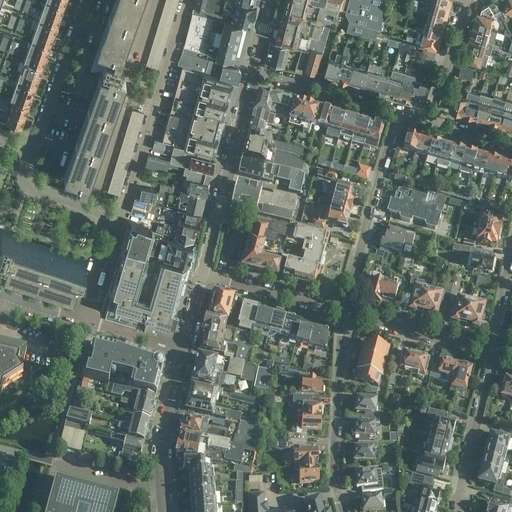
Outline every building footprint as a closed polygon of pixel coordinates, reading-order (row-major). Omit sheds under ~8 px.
[(65,6),(48,0),(45,0),(42,9),(61,16),(65,6)] [(113,0),(96,49),(98,50),(121,58),(121,57),(124,48),(123,48),(126,41),(127,40),(126,40),(132,24),(133,23),(132,23),(138,7),(139,7),(139,6),(138,6),(140,0),(113,0)] [(195,0),(193,11),(203,13),(204,9),(250,22),(252,16),(253,16),(256,4),(239,0),(236,0),(237,0),(236,0),(195,0)] [(336,7),(308,0),(286,0),(284,10),(309,17),(317,18),(323,20),(322,23),(330,25),(331,19),(324,17),(325,12),(334,14),(336,9),(336,7)] [(308,0),(336,7),(336,9),(341,10),(341,11),(344,0),(308,0)] [(344,0),(341,11),(345,12),(349,21),(346,30),(376,38),(377,31),(378,28),(382,28),(382,0),(344,0)] [(418,0),(417,5),(447,14),(449,9),(450,8),(451,4),(450,3),(451,2),(443,0),(430,0),(430,3),(418,0)] [(502,12),(494,0),(491,2),(498,14),(502,20),(506,18),(502,12)] [(494,0),(502,12),(504,11),(505,0),(494,0)] [(165,1),(163,7),(175,11),(177,5),(165,1)] [(477,12),(473,24),(490,29),(494,17),(493,17),(495,16),(498,14),(491,2),(481,9),(480,13),(477,12)] [(417,5),(416,9),(429,13),(427,20),(444,25),(444,24),(446,24),(447,20),(446,19),(447,14),(417,5)] [(163,7),(162,13),(173,17),(175,11),(163,7)] [(61,16),(42,9),(38,19),(58,26),(61,16)] [(284,10),(279,28),(301,34),(301,33),(311,36),(312,34),(326,38),(330,25),(322,23),(323,20),(317,18),(309,17),(284,10)] [(193,11),(190,22),(239,35),(242,23),(225,19),(224,20),(203,15),(203,13),(193,11)] [(162,13),(160,19),(171,23),(173,17),(162,13)] [(38,19),(35,29),(54,36),(58,26),(38,19)] [(160,19),(158,25),(170,28),(171,23),(160,19)] [(426,20),(423,32),(440,37),(442,32),(443,31),(444,28),(443,26),(444,25),(427,20),(426,20)] [(190,22),(187,34),(236,47),(239,35),(190,22)] [(473,24),(470,35),(487,41),(493,42),(497,31),(490,29),(473,24)] [(158,25),(156,31),(168,34),(170,28),(158,25)] [(301,34),(279,28),(279,29),(277,28),(275,36),(277,36),(276,41),(297,46),(296,48),(307,51),(309,47),(322,50),(322,51),(326,38),(312,34),(311,36),(301,33),(301,34)] [(54,36),(35,29),(31,39),(51,46),(54,36)] [(407,35),(405,39),(413,41),(413,42),(437,48),(438,43),(440,43),(441,39),(440,38),(440,37),(423,32),(419,31),(419,30),(417,37),(414,36),(413,37),(407,35)] [(156,31),(155,37),(166,40),(168,34),(156,31)] [(377,31),(376,38),(388,41),(389,38),(389,34),(377,31)] [(236,47),(187,34),(184,46),(198,49),(233,58),(236,47)] [(470,35),(466,47),(488,54),(490,55),(493,42),(487,41),(470,35)] [(155,37),(153,43),(164,46),(166,40),(155,37)] [(31,41),(27,49),(47,56),(50,47),(51,46),(31,39),(31,41)] [(407,49),(405,55),(408,56),(410,48),(412,44),(401,41),(399,47),(407,49)] [(271,42),(266,61),(285,66),(289,46),(271,42)] [(153,43),(151,49),(163,52),(164,46),(153,43)] [(198,49),(184,46),(181,54),(177,64),(220,76),(220,77),(232,80),(237,81),(240,68),(232,65),(213,61),(213,60),(196,55),(198,49)] [(309,47),(307,51),(302,69),(315,73),(322,50),(309,47)] [(436,51),(424,47),(422,53),(434,56),(436,51)] [(466,47),(463,59),(485,66),(488,54),(466,47)] [(27,49),(24,60),(43,67),(47,56),(27,49)] [(151,49),(149,55),(161,58),(163,52),(151,49)] [(108,73),(107,76),(118,79),(118,77),(119,74),(120,75),(123,64),(119,63),(121,58),(98,50),(97,68),(102,68),(109,71),(108,73)] [(328,58),(323,75),(324,75),(325,77),(326,77),(328,76),(336,78),(336,79),(342,58),(343,55),(342,55),(341,55),(341,54),(336,53),(334,60),(328,58)] [(434,56),(422,53),(421,59),(432,62),(434,56)] [(149,55),(147,61),(159,64),(161,58),(149,55)] [(342,58),(336,79),(341,81),(342,83),(345,83),(346,82),(347,82),(348,82),(353,65),(345,63),(346,60),(347,56),(342,55),(343,55),(342,58)] [(432,62),(421,59),(419,65),(431,68),(432,62)] [(43,67),(24,60),(20,70),(39,77),(43,67)] [(298,61),(295,72),(301,73),(302,69),(304,63),(298,61)] [(348,82),(352,84),(353,85),(354,86),(355,85),(362,86),(367,69),(364,69),(365,65),(360,64),(359,67),(353,65),(348,82)] [(474,68),(462,64),(458,76),(471,79),(474,68)] [(189,147),(213,153),(218,135),(216,135),(219,122),(221,117),(222,117),(232,80),(220,77),(220,76),(183,65),(171,108),(162,141),(173,143),(189,147)] [(367,69),(362,86),(374,89),(380,68),(374,66),(373,71),(367,69)] [(380,68),(374,89),(386,93),(393,68),(392,68),(390,76),(383,74),(385,69),(380,68)] [(393,68),(386,93),(397,96),(398,96),(402,80),(401,79),(395,77),(397,70),(393,68)] [(487,71),(480,69),(478,76),(485,78),(487,71)] [(39,77),(20,70),(17,80),(36,87),(39,77)] [(118,79),(107,76),(100,73),(63,177),(82,183),(80,188),(86,190),(87,190),(84,189),(84,187),(86,187),(87,185),(88,185),(88,184),(91,176),(90,175),(93,168),(94,168),(94,167),(93,167),(99,151),(100,151),(100,150),(99,150),(105,133),(106,134),(106,133),(105,133),(111,116),(112,117),(112,116),(111,116),(117,99),(118,100),(118,99),(117,98),(120,91),(121,91),(124,82),(118,79)] [(507,77),(499,74),(498,80),(497,80),(505,83),(507,77)] [(36,87),(17,80),(13,90),(32,97),(36,87)] [(402,80),(398,96),(409,100),(414,83),(413,83),(408,81),(402,80)] [(414,83),(409,100),(421,103),(426,86),(427,84),(419,81),(415,80),(414,83)] [(32,97),(13,90),(9,100),(13,101),(29,107),(32,97)] [(259,91),(256,101),(272,105),(284,109),(285,109),(289,110),(293,96),(276,92),(275,95),(274,95),(267,93),(259,91)] [(466,97),(461,114),(473,117),(478,100),(480,96),(479,96),(479,95),(467,91),(466,97)] [(453,93),(448,110),(461,114),(466,97),(453,93)] [(478,100),(473,117),(475,118),(476,119),(478,120),(480,119),(486,121),(491,104),(493,97),(480,93),(480,96),(478,100)] [(491,104),(486,121),(498,124),(503,108),(505,100),(493,97),(491,104)] [(503,108),(498,124),(500,125),(500,126),(503,127),(504,126),(511,128),(511,124),(511,102),(505,100),(503,108)] [(11,108),(7,106),(6,110),(25,117),(29,107),(13,101),(11,108)] [(256,101),(254,111),(275,117),(283,119),(289,120),(289,119),(290,118),(291,113),(286,112),(284,117),(282,116),(285,109),(284,109),(272,105),(256,101)] [(289,119),(291,120),(289,126),(299,129),(300,127),(306,105),(294,102),(291,113),(290,118),(289,119)] [(306,105),(300,127),(303,128),(302,132),(309,134),(311,126),(314,127),(319,109),(312,107),(312,105),(308,104),(307,105),(306,105)] [(319,109),(314,127),(315,125),(327,129),(332,113),(328,112),(328,111),(327,110),(322,108),(320,109),(319,109)] [(25,117),(6,110),(4,113),(8,115),(6,122),(21,127),(25,117)] [(254,111),(251,122),(267,126),(272,127),(275,117),(254,111)] [(327,129),(325,137),(338,141),(339,137),(342,126),(345,116),(340,115),(339,113),(336,112),(334,113),(332,113),(327,129)] [(131,114),(130,120),(141,123),(143,117),(131,114)] [(342,126),(339,137),(344,138),(343,140),(351,142),(353,136),(358,119),(346,116),(342,126)] [(353,136),(351,142),(364,146),(365,140),(370,124),(369,123),(368,121),(365,120),(363,122),(358,120),(358,119),(353,136)] [(130,120),(128,126),(139,129),(141,123),(130,120)] [(251,122),(248,132),(269,138),(271,132),(265,131),(267,126),(251,122)] [(365,140),(364,146),(377,149),(377,147),(378,144),(383,127),(382,126),(376,124),(375,124),(375,125),(370,124),(365,140)] [(128,126),(126,132),(137,135),(139,129),(128,126)] [(126,132),(124,138),(135,141),(137,135),(126,132)] [(286,136),(277,134),(276,140),(284,143),(286,136)] [(407,134),(403,150),(415,153),(419,138),(407,134)] [(261,139),(247,136),(242,155),(253,158),(251,161),(272,166),(301,174),(303,164),(301,164),(302,159),(301,159),(303,151),(296,149),(272,143),(272,140),(262,137),(261,139)] [(124,138),(122,144),(134,147),(136,141),(135,141),(124,138)] [(419,138),(415,153),(426,156),(431,141),(429,140),(428,139),(425,138),(424,139),(419,138)] [(431,141),(426,156),(438,160),(442,144),(437,143),(437,141),(433,140),(432,141),(431,141)] [(189,147),(173,143),(169,159),(211,170),(214,158),(188,151),(189,147)] [(122,144),(121,149),(132,153),(134,147),(122,144)] [(438,160),(436,166),(447,169),(449,163),(454,147),(452,147),(451,145),(449,144),(447,145),(442,144),(438,160)] [(447,169),(459,173),(461,166),(465,151),(460,149),(460,148),(455,146),(455,148),(454,147),(449,163),(447,169)] [(121,149),(119,155),(130,159),(132,153),(121,149)] [(459,173),(470,176),(472,170),(476,154),(475,153),(475,152),(470,151),(470,152),(465,151),(461,166),(459,173)] [(476,154),(472,170),(483,173),(488,157),(483,156),(482,154),(479,153),(478,154),(476,154)] [(148,154),(145,166),(167,171),(168,165),(184,169),(182,175),(190,177),(208,182),(211,170),(169,159),(169,160),(148,154)] [(119,155),(117,161),(128,165),(130,159),(119,155)] [(484,173),(483,177),(487,179),(488,174),(495,176),(499,160),(498,160),(497,158),(494,157),(493,159),(488,157),(483,173),(484,173)] [(238,175),(239,175),(272,184),(273,180),(290,184),(288,192),(300,195),(305,177),(301,176),(301,174),(242,159),(238,175)] [(499,160),(495,176),(506,179),(511,164),(506,162),(505,161),(502,160),(501,161),(499,160)] [(117,161),(115,167),(127,171),(128,165),(117,161)] [(309,176),(311,169),(303,166),(301,174),(309,176)] [(115,167),(113,173),(125,177),(127,171),(115,167)] [(355,177),(365,180),(368,170),(357,167),(355,177)] [(319,170),(317,177),(324,178),(336,182),(337,176),(326,172),(319,170)] [(113,173),(112,179),(123,183),(125,177),(113,173)] [(173,181),(172,186),(205,194),(208,182),(190,177),(183,176),(182,183),(173,181)] [(112,179),(110,185),(121,188),(123,183),(112,179)] [(418,188),(429,192),(431,185),(420,181),(418,188)] [(251,213),(255,214),(256,213),(291,222),(293,214),(294,214),(295,207),(295,206),(297,198),(274,193),(273,195),(261,192),(262,188),(237,182),(231,207),(251,213)] [(333,192),(331,197),(353,203),(355,194),(357,193),(357,191),(356,189),(354,188),(352,189),(337,185),(332,184),(330,190),(333,191),(336,190),(335,192),(333,192)] [(110,185),(108,192),(119,195),(121,188),(110,185)] [(141,188),(139,198),(201,211),(205,194),(172,186),(170,185),(168,193),(157,191),(141,188)] [(446,198),(437,195),(434,204),(432,203),(431,205),(430,206),(425,205),(427,197),(399,189),(397,195),(395,194),(394,200),(390,199),(386,212),(398,216),(400,220),(409,222),(413,220),(424,223),(424,224),(426,227),(434,230),(439,228),(438,226),(441,214),(443,206),(446,198)] [(442,189),(440,194),(452,197),(453,192),(442,189)] [(465,195),(453,192),(452,197),(463,200),(465,195)] [(477,199),(465,195),(463,200),(475,204),(477,199)] [(132,207),(130,212),(146,217),(164,222),(164,223),(165,223),(165,221),(186,227),(185,228),(196,231),(201,211),(139,198),(135,197),(132,207)] [(332,204),(331,210),(350,215),(350,214),(352,213),(352,210),(351,208),(353,203),(331,197),(330,203),(332,204)] [(509,207),(499,204),(499,206),(497,211),(507,214),(509,207)] [(251,213),(231,207),(230,211),(231,213),(250,218),(251,213)] [(493,211),(481,208),(480,214),(491,218),(493,211)] [(350,215),(331,210),(328,209),(327,216),(329,216),(327,223),(343,227),(344,229),(346,229),(348,228),(348,226),(347,224),(350,215)] [(480,217),(479,224),(481,224),(479,230),(501,234),(502,230),(500,228),(501,226),(500,226),(501,221),(496,220),(496,219),(486,217),(486,218),(480,217)] [(159,225),(157,231),(174,237),(193,242),(196,231),(185,228),(186,227),(165,221),(165,223),(164,223),(163,227),(159,225)] [(313,221),(311,227),(323,230),(325,224),(313,221)] [(239,256),(237,264),(241,268),(277,277),(280,264),(277,263),(277,260),(280,261),(281,258),(278,258),(280,249),(283,250),(284,249),(285,246),(297,249),(297,246),(303,248),(298,266),(286,263),(282,279),(315,287),(328,237),(298,229),(289,227),(288,231),(253,222),(247,245),(245,255),(239,256)] [(82,266),(84,258),(11,233),(12,229),(3,225),(3,224),(0,223),(0,244),(5,247),(2,257),(71,280),(76,265),(82,266)] [(143,251),(149,232),(126,226),(121,244),(143,251)] [(392,255),(388,254),(390,249),(402,253),(404,243),(412,245),(415,235),(388,228),(386,236),(381,235),(380,241),(382,242),(379,252),(376,251),(375,257),(382,259),(391,261),(392,255)] [(454,245),(454,246),(474,250),(475,243),(481,244),(481,245),(490,247),(491,246),(496,247),(497,242),(498,242),(498,240),(500,239),(501,234),(479,230),(478,237),(476,236),(475,242),(464,240),(463,242),(455,241),(454,245)] [(150,233),(144,252),(188,263),(192,245),(167,239),(154,234),(150,233)] [(187,265),(120,246),(108,289),(107,289),(100,312),(164,331),(166,331),(168,324),(173,325),(175,319),(178,309),(176,309),(187,265)] [(469,255),(467,268),(476,270),(476,271),(486,273),(486,272),(492,273),(494,260),(480,257),(481,251),(470,249),(469,255)] [(415,260),(405,258),(401,271),(411,273),(415,260)] [(391,261),(382,259),(381,265),(389,267),(391,261)] [(454,283),(450,296),(456,298),(458,292),(461,278),(459,278),(461,273),(456,272),(454,283)] [(373,276),(367,298),(370,299),(369,301),(377,303),(378,301),(380,302),(380,301),(385,282),(386,279),(373,276)] [(412,300),(409,311),(422,314),(429,291),(430,285),(417,282),(418,278),(412,276),(410,286),(416,288),(412,300)] [(478,277),(476,284),(489,287),(490,280),(478,277)] [(385,282),(380,301),(394,304),(399,282),(394,281),(393,284),(385,282)] [(429,291),(422,314),(436,318),(439,307),(438,307),(440,301),(442,302),(444,295),(450,296),(454,283),(447,281),(445,288),(437,285),(436,293),(429,291)] [(213,299),(212,304),(233,309),(236,297),(233,297),(214,292),(214,293),(213,293),(211,297),(213,299)] [(451,322),(465,326),(471,302),(458,298),(455,311),(454,311),(451,322)] [(471,302),(465,326),(479,329),(482,318),(481,318),(484,305),(471,302)] [(243,303),(236,330),(252,334),(254,328),(259,310),(259,308),(243,303)] [(233,309),(212,304),(209,317),(226,321),(228,316),(231,317),(233,309)] [(259,310),(254,328),(252,334),(267,338),(268,334),(273,313),(259,310)] [(285,316),(273,313),(268,334),(275,336),(275,334),(280,335),(285,316)] [(252,334),(236,330),(225,327),(227,321),(226,321),(209,317),(206,316),(201,335),(202,335),(201,336),(203,337),(202,339),(203,339),(226,344),(236,347),(238,350),(235,363),(245,365),(245,364),(251,339),(252,334)] [(295,319),(285,316),(280,335),(285,336),(285,337),(289,338),(289,340),(296,342),(296,340),(297,340),(301,324),(301,325),(301,322),(295,320),(295,319)] [(296,342),(296,343),(301,344),(300,347),(307,349),(311,335),(312,335),(314,328),(301,325),(301,324),(297,340),(296,340),(296,342)] [(328,331),(314,328),(312,335),(311,335),(307,349),(315,351),(316,348),(326,351),(327,344),(326,344),(328,338),(327,338),(328,331)] [(0,397),(2,390),(22,377),(17,369),(18,361),(23,362),(27,346),(0,339),(0,397)] [(226,344),(203,339),(200,352),(233,359),(234,355),(227,353),(226,354),(224,354),(226,344)] [(389,347),(365,341),(357,370),(358,370),(381,376),(389,347)] [(141,357),(116,351),(93,345),(90,355),(89,355),(82,377),(108,383),(111,371),(133,377),(133,378),(135,379),(133,389),(156,395),(161,373),(161,370),(162,368),(162,366),(161,364),(159,363),(157,362),(155,361),(147,359),(146,359),(141,357)] [(404,371),(411,373),(416,354),(410,353),(408,354),(403,352),(397,372),(404,374),(404,371)] [(416,354),(411,373),(417,375),(416,377),(423,379),(428,359),(423,358),(422,355),(416,354)] [(194,368),(194,369),(234,379),(240,380),(253,383),(256,367),(245,364),(245,365),(235,363),(230,362),(229,366),(224,364),(222,361),(197,355),(197,356),(198,357),(195,369),(194,368)] [(267,391),(271,372),(273,362),(270,361),(268,371),(258,369),(253,388),(267,391)] [(432,367),(430,378),(452,384),(457,365),(441,361),(439,368),(432,367)] [(457,365),(452,384),(450,392),(455,393),(456,389),(466,392),(468,382),(469,382),(470,380),(469,379),(472,368),(457,365)] [(300,380),(299,386),(299,393),(320,394),(320,392),(322,392),(322,385),(321,385),(321,381),(307,380),(307,375),(301,375),(301,374),(296,373),(296,372),(289,372),(289,369),(281,368),(281,378),(286,378),(286,380),(300,380)] [(191,382),(191,384),(211,388),(220,390),(221,386),(223,386),(222,391),(231,393),(232,386),(234,379),(194,369),(194,370),(195,370),(192,382),(191,382)] [(381,376),(358,370),(355,381),(378,387),(381,376)] [(391,374),(388,385),(394,386),(397,376),(391,374)] [(507,400),(511,402),(511,399),(511,378),(511,379),(502,377),(500,385),(504,386),(501,397),(507,398),(507,400)] [(191,386),(188,398),(215,404),(217,397),(253,406),(255,399),(231,393),(222,391),(222,392),(191,386)] [(74,398),(87,402),(90,392),(77,388),(74,398)] [(354,406),(354,410),(355,411),(355,413),(365,413),(364,419),(369,419),(374,420),(374,414),(375,414),(376,397),(371,397),(371,394),(368,393),(361,392),(361,399),(356,399),(356,405),(354,406)] [(130,395),(129,401),(153,407),(155,397),(138,393),(137,397),(130,395)] [(122,395),(121,399),(120,404),(127,406),(134,408),(133,413),(150,417),(153,407),(129,401),(126,400),(127,397),(122,395)] [(312,396),(295,395),(295,397),(293,397),(293,404),(297,404),(296,418),(302,418),(320,419),(321,406),(311,406),(312,396)] [(188,398),(186,410),(226,419),(224,424),(238,427),(239,423),(239,422),(245,423),(247,416),(227,412),(226,416),(217,414),(215,411),(214,411),(215,404),(188,398)] [(66,420),(89,426),(92,416),(69,410),(66,420)] [(429,410),(427,416),(434,418),(430,430),(451,435),(452,435),(455,423),(449,421),(451,415),(429,410)] [(114,421),(119,423),(147,430),(149,419),(132,415),(131,420),(115,416),(114,421)] [(183,415),(180,433),(181,433),(243,447),(253,449),(256,439),(257,433),(259,427),(239,423),(238,427),(224,424),(213,422),(212,427),(208,428),(209,421),(183,415)] [(288,442),(306,443),(306,431),(320,431),(321,419),(320,419),(302,418),(302,424),(301,424),(301,429),(296,429),(296,435),(288,434),(288,442)] [(352,431),(352,435),(354,436),(354,437),(374,438),(374,425),(379,426),(379,420),(374,420),(369,419),(364,419),(361,418),(361,422),(361,423),(355,423),(354,430),(352,431)] [(496,426),(505,428),(507,422),(498,420),(496,426)] [(85,432),(80,430),(81,425),(66,421),(59,445),(80,451),(85,432)] [(119,423),(118,428),(122,429),(121,433),(127,435),(144,440),(147,430),(119,423)] [(430,430),(427,442),(450,449),(453,440),(450,440),(451,435),(430,430)] [(487,446),(507,451),(510,452),(511,446),(511,432),(502,430),(501,434),(499,433),(499,436),(490,434),(488,440),(487,440),(486,444),(487,445),(487,446)] [(118,453),(117,459),(127,461),(128,456),(130,457),(132,451),(141,453),(144,442),(112,433),(110,439),(119,441),(119,438),(123,439),(122,441),(124,441),(121,454),(118,453)] [(255,449),(253,449),(181,433),(178,444),(176,454),(197,458),(204,460),(211,461),(221,463),(222,453),(225,454),(223,461),(241,464),(243,452),(254,454),(255,449)] [(275,442),(275,450),(293,451),(294,472),(299,472),(319,471),(319,470),(318,470),(317,464),(318,464),(317,450),(306,451),(306,443),(288,442),(288,443),(275,442)] [(427,442),(424,455),(445,460),(446,457),(448,458),(450,449),(427,442)] [(353,454),(351,456),(351,460),(353,461),(353,462),(373,462),(373,450),(376,450),(376,444),(369,443),(359,443),(357,443),(357,448),(353,448),(353,454)] [(484,452),(483,456),(484,457),(484,458),(501,462),(504,463),(507,451),(487,446),(485,451),(484,452)] [(197,458),(176,454),(177,463),(182,462),(183,472),(185,472),(201,470),(201,471),(205,470),(204,460),(197,458)] [(417,466),(415,473),(433,478),(433,475),(438,477),(439,472),(442,473),(446,461),(445,461),(445,460),(424,455),(422,461),(420,467),(417,466)] [(482,465),(481,469),(498,474),(501,474),(504,463),(501,462),(484,458),(483,459),(482,460),(481,464),(482,465)] [(251,469),(234,466),(233,472),(249,474),(251,469)] [(479,476),(478,481),(496,486),(494,493),(509,497),(510,492),(504,490),(507,476),(501,474),(498,474),(481,469),(480,471),(479,471),(478,475),(479,476)] [(201,470),(185,472),(185,479),(187,478),(187,484),(190,483),(190,484),(211,482),(210,470),(205,470),(201,471),(201,470)] [(299,472),(299,485),(320,484),(319,471),(299,472)] [(356,481),(354,483),(355,486),(357,487),(357,488),(361,488),(361,493),(383,490),(381,471),(355,474),(356,481)] [(420,503),(436,507),(437,504),(439,504),(440,500),(438,499),(440,493),(430,490),(433,481),(412,475),(410,485),(419,488),(415,501),(420,503)] [(113,511),(119,494),(55,477),(45,511),(113,511)] [(211,482),(190,484),(191,497),(212,495),(211,487),(214,486),(213,482),(211,482)] [(212,495),(191,497),(192,509),(215,508),(214,500),(212,500),(212,495)] [(321,511),(318,502),(281,511),(266,511),(266,505),(263,505),(262,496),(249,496),(249,511),(321,511)] [(361,505),(360,507),(360,511),(362,511),(366,511),(382,510),(380,496),(361,499),(361,505)] [(412,509),(410,511),(436,511),(437,510),(435,508),(436,507),(420,503),(418,511),(412,509)]
